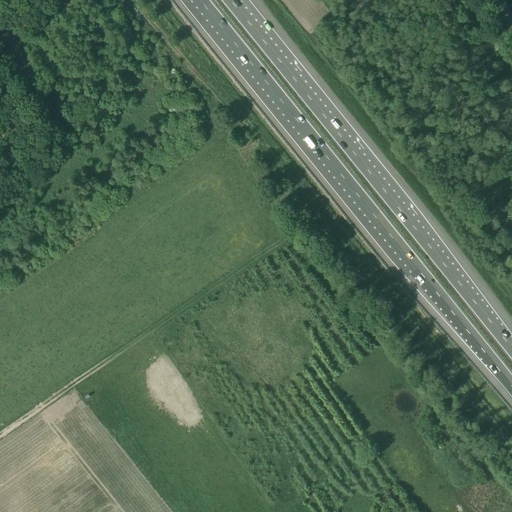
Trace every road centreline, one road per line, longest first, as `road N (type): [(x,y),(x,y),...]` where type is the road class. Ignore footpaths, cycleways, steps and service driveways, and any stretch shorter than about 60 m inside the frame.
road 1 (motorway): [(199,0),(511,386)]
road 2 (motorway): [(511,349),(232,3)]
